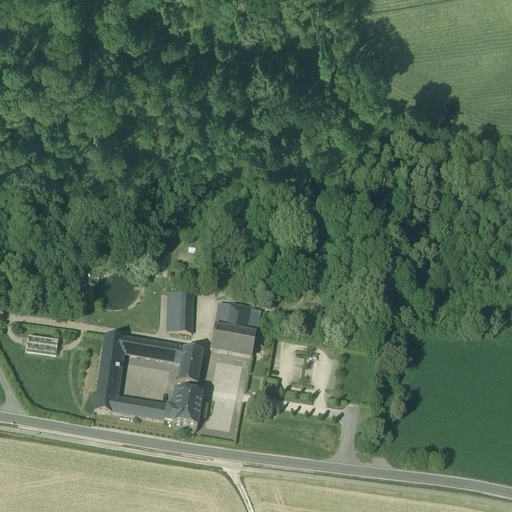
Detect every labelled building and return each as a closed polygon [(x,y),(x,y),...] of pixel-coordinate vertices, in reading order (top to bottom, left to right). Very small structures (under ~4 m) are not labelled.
[(167,294),(166,332),(192,336),(193,296),(167,294)] [(252,307),(220,301),(210,351),(252,359),(260,314),(251,312),(252,307)] [(132,354),(134,342),(122,340),(105,337),(93,413),(115,416),(117,403),(125,353),(132,354)] [(56,356),(58,343),(28,338),(26,352),(56,356)] [(190,351),(134,342),(132,354),(181,362),(202,366),(204,353),(190,351)] [(202,366),(181,362),(178,381),(199,384),(202,366)] [(165,410),(163,424),(180,427),(180,431),(181,434),(183,436),(187,437),(190,437),(193,436),(195,433),(197,430),(202,397),(176,392),(173,412),(165,410)] [(165,410),(117,403),(115,416),(163,424),(165,410)]
